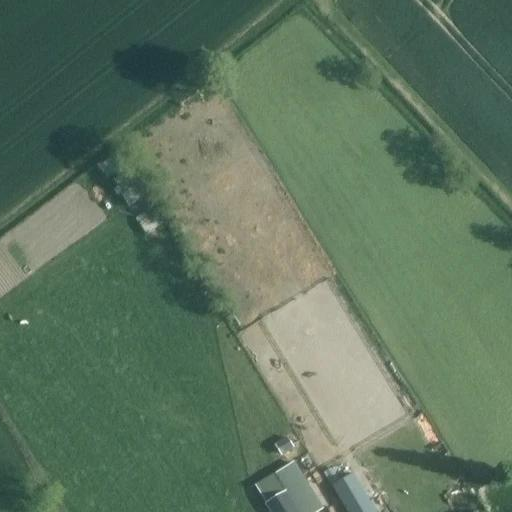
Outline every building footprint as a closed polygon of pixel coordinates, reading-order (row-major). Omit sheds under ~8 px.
[(283,457),(296,449),(289,437),(276,446),(283,457)] [(288,493),(300,511),(321,511),(325,510),(300,471),(295,462),(285,468),(276,474),(288,493)] [(256,486),(268,505),(288,493),(276,474),(256,486)] [(377,511),(356,474),(334,487),(348,511),(377,511)] [(268,505),(272,511),(300,511),(288,493),(268,505)]
